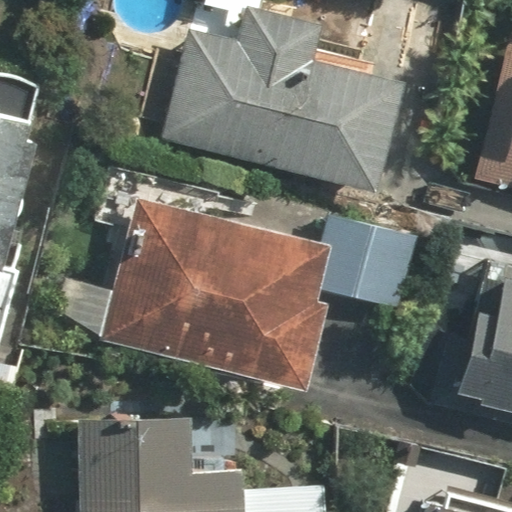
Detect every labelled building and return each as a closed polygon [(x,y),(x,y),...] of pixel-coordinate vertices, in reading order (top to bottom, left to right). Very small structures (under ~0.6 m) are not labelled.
[(291,0),(258,0),(253,23),(198,11),(171,128),(390,177),(416,60),(322,39),(329,8),(291,0)] [(511,43),(488,175),(511,179),(511,43)] [(0,58),(0,337),(8,340),(35,223),(23,220),(59,73),(0,58)] [(146,185),(117,327),(320,368),(338,284),(330,282),(342,225),(146,185)] [(511,261),(492,258),(479,325),(458,321),(444,395),(511,407),(511,261)] [(250,511),(249,449),(208,450),(207,402),(84,405),(86,511),(250,511)] [(511,511),(511,486),(453,476),(445,511),(511,511)]
